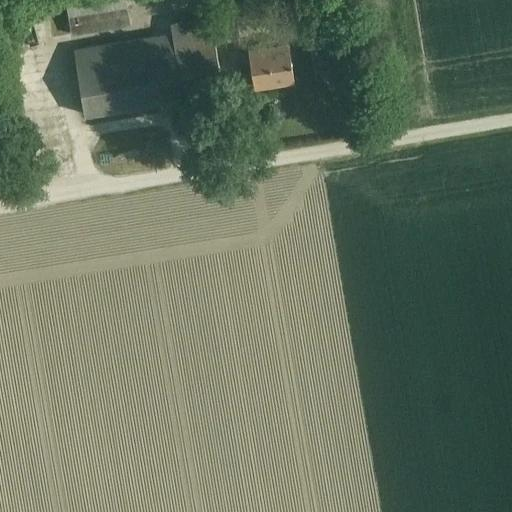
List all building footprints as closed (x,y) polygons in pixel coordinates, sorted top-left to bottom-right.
[(63,0),(70,34),(130,24),(125,0),(63,0)] [(214,41),(237,38),(233,16),(211,19),(214,41)] [(84,117),(222,92),(214,45),(174,52),(171,35),(73,52),(84,117)] [(253,87),(293,80),(286,42),(277,43),(275,37),(262,40),(263,46),(247,49),(253,87)] [(348,79),(340,88),(350,97),(358,88),(348,79)]
